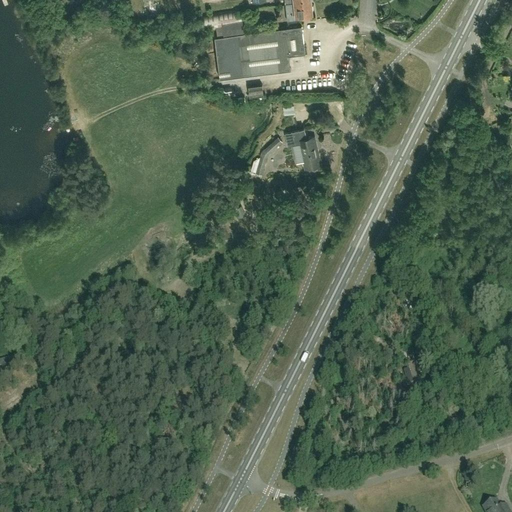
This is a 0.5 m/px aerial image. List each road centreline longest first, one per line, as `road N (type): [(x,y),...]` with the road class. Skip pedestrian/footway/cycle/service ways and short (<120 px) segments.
road 1 (primary): [(240,478),(480,0)]
road 2 (unclassified): [(240,478),(298,499),(327,496),(511,442)]
